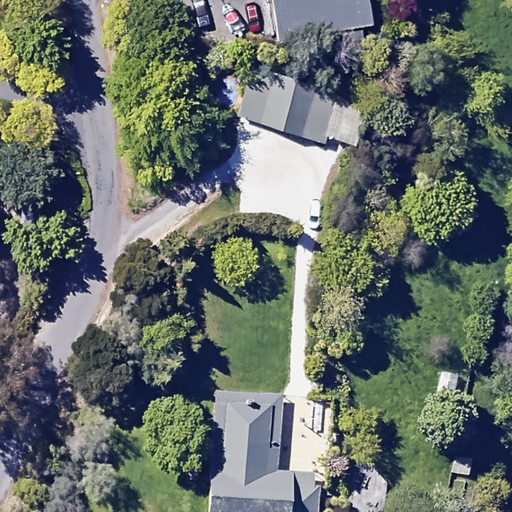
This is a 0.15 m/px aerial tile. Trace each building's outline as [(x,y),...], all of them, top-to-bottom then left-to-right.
[(370,0),(272,0),(280,41),(375,23),(370,0)] [(341,93),(253,66),(237,116),(325,143),(341,93)] [(428,141),(393,131),(380,174),(416,184),(428,141)] [(218,393),(211,511),(316,511),(319,473),(281,471),(285,397),(218,393)] [(372,468),(347,467),(344,511),(385,511),(387,482),(372,468)]
